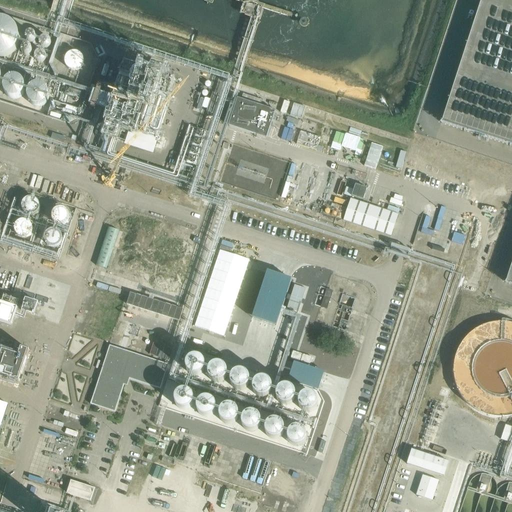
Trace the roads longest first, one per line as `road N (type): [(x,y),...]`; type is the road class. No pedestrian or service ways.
road 1 (unknown): [(327,477),(125,426)]
road 2 (unknown): [(223,371),(348,406)]
